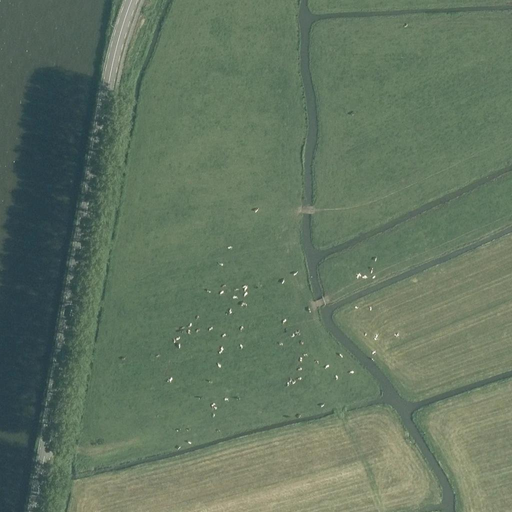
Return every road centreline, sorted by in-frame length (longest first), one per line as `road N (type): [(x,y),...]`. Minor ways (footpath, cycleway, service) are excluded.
road 1 (tertiary): [(130,0),(35,511)]
road 2 (track): [(379,511),(336,402),(78,449),(46,446)]
